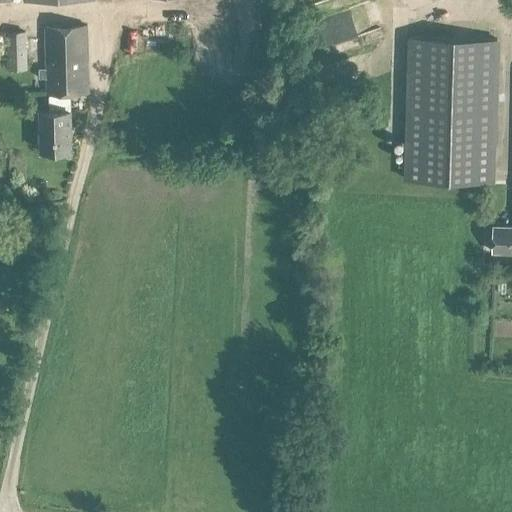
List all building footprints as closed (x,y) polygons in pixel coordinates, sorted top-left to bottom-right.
[(320,17),(307,23),(317,44),(329,38),(320,17)] [(89,92),(87,28),(45,29),(46,93),(50,92),(71,92),(89,92)] [(8,69),(28,70),(27,32),(7,32),(8,69)] [(494,182),(496,102),(497,38),(410,37),(407,180),(494,182)] [(50,92),(50,111),(42,111),(43,150),(73,149),(72,111),(71,92),(50,92)] [(511,227),(495,226),(494,252),(511,252),(511,227)]
